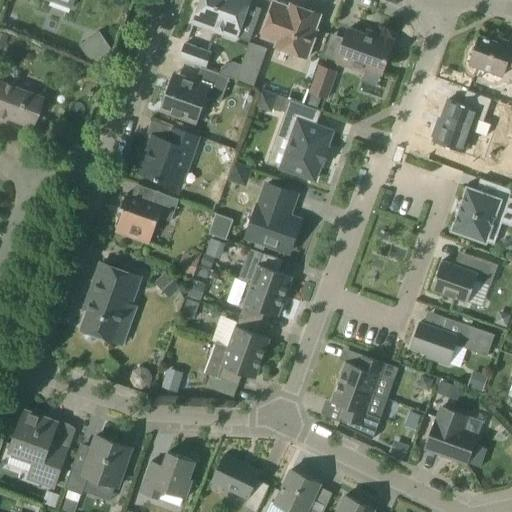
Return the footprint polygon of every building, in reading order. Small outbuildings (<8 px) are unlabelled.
[(202,0),(196,17),(217,25),(215,31),(237,39),(251,0),(202,0)] [(290,7),(275,2),(262,37),(277,43),(276,46),(308,58),(318,30),(316,29),(322,14),(303,8),(303,10),(296,8),(297,6),(291,4),(290,7)] [(374,39),(349,29),(337,62),(364,72),(365,67),(383,74),(395,41),(376,34),(374,39)] [(100,31),(80,45),(94,65),(114,51),(100,31)] [(0,32),(0,46),(4,48),(8,36),(0,32)] [(323,56),(335,61),(344,37),(332,32),(323,56)] [(507,46),(480,36),(470,65),(503,76),(508,63),(511,64),(511,42),(508,41),(507,46)] [(254,88),(268,49),(250,42),(236,81),(254,88)] [(205,68),(211,52),(186,43),(181,59),(202,67),(205,68)] [(327,98),(336,72),(321,66),(311,92),(327,98)] [(222,102),(231,78),(205,68),(202,67),(196,82),(182,77),(181,79),(174,83),(172,82),(168,91),(164,96),(162,101),(162,107),(161,110),(197,123),(207,97),(222,102)] [(30,127),(41,99),(0,82),(0,116),(4,117),(2,122),(3,123),(5,118),(30,127)] [(261,89),(255,106),(273,113),(274,108),(279,96),(279,95),(261,89)] [(484,122),(493,99),(468,90),(463,104),(450,99),(439,128),(437,128),(434,137),(436,138),(434,142),(464,153),(472,130),(488,136),(492,124),(484,122)] [(322,111),(290,100),(286,112),(281,126),(293,130),(280,168),(316,180),(333,132),(313,125),(318,111),(322,112),(322,111)] [(181,188),(199,136),(174,127),(169,141),(158,137),(153,150),(149,149),(140,173),(181,188)] [(246,185),(252,169),(236,164),(230,179),(246,185)] [(289,216),(297,195),(267,184),(260,206),(258,206),(253,221),(264,225),(258,242),(290,253),(291,249),(295,245),(297,240),(296,235),(301,220),(289,216)] [(511,190),(504,187),(500,200),(468,189),(453,230),(486,242),(494,220),(511,226),(511,190)] [(172,221),(180,199),(157,191),(152,204),(126,195),(121,209),(124,210),(116,232),(150,244),(160,217),(172,221)] [(226,239),(234,219),(219,213),(211,233),(226,239)] [(286,296),(293,276),(280,272),(284,261),(250,248),(239,280),(252,284),(286,296)] [(184,254),(179,269),(194,275),(200,260),(202,254),(194,251),(192,257),(184,254)] [(491,285),(499,265),(466,254),(461,267),(442,261),(432,289),(469,302),(477,280),(491,285)] [(204,255),(201,265),(211,269),(215,259),(204,255)] [(134,305),(143,277),(112,266),(106,282),(96,279),(90,296),(94,298),(82,330),(86,331),(85,335),(87,340),(92,342),(97,339),(98,335),(123,344),(123,343),(114,339),(127,302),(134,305)] [(171,298),(181,289),(167,274),(157,283),(171,298)] [(193,280),(188,296),(201,301),(207,284),(193,280)] [(278,316),(286,296),(252,284),(240,315),(261,323),(265,312),(278,316)] [(195,319),(200,302),(187,298),(182,315),(195,319)] [(497,316),(494,324),(507,328),(511,314),(506,312),(497,316)] [(263,359),(270,339),(257,334),(261,323),(240,315),(229,346),(229,347),(263,359)] [(495,335),(448,318),(443,331),(420,323),(411,348),(428,354),(427,357),(449,365),(456,345),(488,356),(495,335)] [(256,379),(263,359),(229,347),(229,346),(217,342),(206,373),(216,377),(212,389),(235,397),(243,374),(256,379)] [(399,368),(364,355),(360,367),(347,362),(339,382),(373,394),(380,375),(395,381),(399,368)] [(169,369),(163,389),(184,396),(189,381),(181,378),(183,374),(169,369)] [(474,372),(468,388),(484,394),(490,378),(474,372)] [(423,375),(418,387),(430,391),(434,380),(423,375)] [(441,381),(437,394),(457,401),(461,388),(441,381)] [(367,413),(373,394),(339,382),(332,402),(345,407),(341,418),(340,423),(373,439),(381,418),(367,413)] [(464,430),(469,417),(442,407),(437,421),(436,420),(426,449),(467,464),(478,435),(464,430)] [(54,424),(46,421),(47,419),(25,411),(10,451),(35,460),(29,478),(55,487),(68,448),(51,442),(58,423),(55,421),(54,424)] [(118,487),(132,449),(97,436),(86,464),(75,460),(65,488),(82,495),(89,476),(118,487)] [(395,440),(390,452),(405,458),(410,446),(395,440)] [(190,478),(196,461),(169,452),(164,465),(152,461),(141,493),(159,499),(162,490),(186,499),(193,479),(190,478)] [(249,466),(227,455),(227,454),(226,454),(212,483),(247,498),(243,506),(244,507),(254,511),(257,511),(270,485),(257,479),(262,471),(260,470),(260,471),(250,466),(250,465),(249,465),(249,466)] [(316,511),(309,508),(321,483),(292,470),(276,504),(271,501),(266,511),(316,511)] [(48,491),(43,504),(56,508),(61,495),(48,491)] [(373,511),(375,509),(346,495),(338,511),(373,511)] [(65,496),(61,510),(67,511),(75,511),(79,501),(65,496)]
